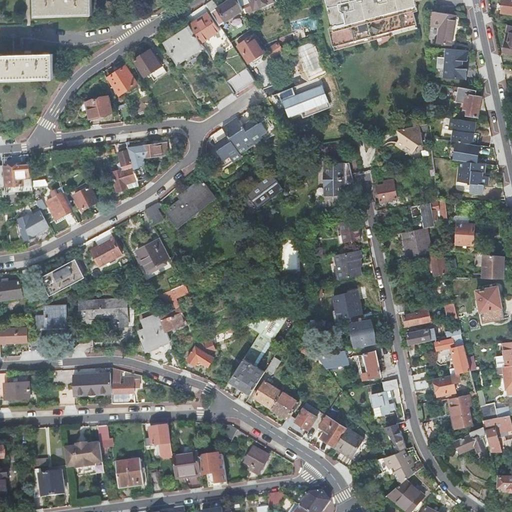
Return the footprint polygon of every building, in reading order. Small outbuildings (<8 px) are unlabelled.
[(91,0),(34,0),(35,15),(92,13),(91,0)] [(220,25),(242,10),(240,5),(238,0),(227,0),(210,11),(220,25)] [(242,10),(244,12),(253,8),(253,9),(274,0),(273,0),(249,0),(250,1),(240,5),(242,10)] [(329,28),(333,47),(417,26),(413,12),(417,10),(416,8),(416,6),(417,5),(415,0),(326,0),(333,27),(329,28)] [(511,0),(504,0),(502,13),(511,14),(511,0)] [(453,44),(458,15),(435,11),(433,25),(441,26),(439,42),(453,44)] [(207,12),(188,24),(190,27),(201,43),(220,31),(207,12)] [(417,26),(333,47),(334,51),(418,30),(417,26)] [(511,54),(511,26),(509,26),(507,33),(510,34),(509,37),(508,43),(506,42),(503,52),(511,54)] [(201,43),(190,27),(165,43),(178,64),(204,48),(201,43)] [(303,28),(292,31),(295,40),(306,37),(303,28)] [(264,55),(264,53),(253,37),(239,46),(249,63),(251,64),(253,64),(263,57),(264,55)] [(278,44),(266,52),(271,59),(283,52),(278,44)] [(145,77),(162,66),(151,49),(134,60),(145,77)] [(465,68),(465,60),(468,61),(468,50),(446,49),(444,78),(466,79),(467,68),(465,68)] [(53,55),(0,56),(0,79),(54,78),(53,55)] [(137,84),(125,66),(108,77),(119,95),(137,84)] [(247,69),(230,81),(238,93),(256,82),(247,69)] [(233,93),(223,78),(204,90),(214,105),(233,93)] [(463,114),(479,117),(482,97),(476,97),(477,91),(459,87),(456,102),(465,104),(463,114)] [(109,101),(108,96),(86,102),(90,119),(113,113),(110,104),(113,104),(112,101),(109,101)] [(122,123),(132,121),(126,104),(116,107),(122,123)] [(236,118),(229,123),(246,150),(252,146),(254,149),(264,142),(262,139),(275,131),(263,114),(254,120),(255,121),(249,124),(248,123),(242,127),(236,118)] [(476,122),(452,119),(450,131),(454,131),(452,141),(479,145),(480,134),(475,133),(475,128),(476,122)] [(229,123),(221,129),(226,137),(220,141),(221,143),(216,146),(215,144),(206,151),(217,168),(230,160),(232,163),(241,157),(239,154),(246,150),(229,123)] [(0,126),(0,127),(3,136),(12,134),(10,124),(0,126)] [(420,126),(399,129),(401,139),(398,143),(413,154),(419,145),(424,144),(420,126)] [(277,134),(275,131),(262,139),(264,142),(277,134)] [(166,143),(127,148),(128,150),(137,181),(147,179),(144,158),(167,155),(166,143)] [(478,159),(480,147),(458,143),(456,155),(478,159)] [(301,158),(313,157),(313,145),(300,146),(301,158)] [(137,181),(128,150),(118,153),(122,165),(118,166),(119,171),(112,173),(118,192),(138,185),(137,181)] [(219,171),(232,163),(230,160),(217,168),(219,171)] [(485,172),(486,164),(461,161),(459,179),(466,180),(466,183),(471,183),(470,192),(479,193),(483,194),(484,189),(484,185),(488,185),(489,177),(482,176),(483,172),(485,172)] [(354,184),(352,175),(350,164),(345,164),(344,163),(324,164),(326,194),(342,193),(342,196),(349,195),(348,185),(354,184)] [(342,197),(342,196),(342,193),(326,194),(324,164),(322,164),(323,198),(342,197)] [(23,178),(22,165),(5,167),(7,186),(28,184),(27,178),(23,178)] [(258,209),(283,188),(272,176),(248,196),(258,209)] [(178,201),(192,217),(218,199),(202,178),(178,195),(181,200),(178,201)] [(397,200),(394,184),(377,187),(381,203),(397,200)] [(98,202),(89,187),(73,196),(82,211),(98,202)] [(68,224),(76,220),(61,194),(46,202),(56,219),(66,215),(67,217),(64,218),(68,224)] [(177,227),(192,217),(178,201),(165,210),(177,227)] [(440,210),(439,201),(431,202),(431,204),(412,207),(414,217),(424,216),(426,228),(428,228),(442,225),(442,223),(441,218),(438,218),(436,211),(440,210)] [(150,208),(146,210),(155,226),(165,219),(159,209),(163,207),(159,202),(157,203),(156,204),(153,206),(150,208)] [(507,213),(507,204),(493,203),(493,212),(507,213)] [(394,218),(392,208),(377,211),(379,221),(394,218)] [(46,221),(40,211),(29,217),(29,215),(18,219),(20,223),(21,226),(19,227),(20,233),(21,232),(23,238),(24,241),(36,237),(35,235),(41,232),(49,228),(46,221)] [(365,227),(363,218),(339,223),(343,243),(360,240),(357,228),(365,227)] [(457,244),(464,245),(467,245),(474,245),(475,224),(458,223),(457,244)] [(433,253),(428,228),(426,228),(382,237),(387,258),(409,254),(410,258),(433,253)] [(122,255),(109,231),(95,238),(100,246),(91,251),(100,266),(122,255)] [(147,270),(170,258),(164,247),(160,238),(136,250),(147,270)] [(318,243),(311,243),(311,258),(320,259),(321,248),(318,248),(318,243)] [(361,259),(359,251),(332,257),(337,280),(361,275),(359,268),(357,260),(360,259),(361,259)] [(446,274),(442,253),(432,256),(435,276),(446,274)] [(505,256),(483,254),(483,278),(505,279),(505,256)] [(84,275),(89,272),(81,257),(40,278),(45,286),(49,284),(53,291),(84,275)] [(85,277),(84,275),(53,291),(49,294),(50,296),(85,277)] [(256,284),(253,277),(237,286),(241,292),(256,284)] [(0,299),(12,298),(10,282),(0,283),(0,299)] [(49,284),(45,286),(49,294),(53,291),(49,284)] [(320,285),(311,286),(310,287),(310,298),(311,301),(321,297),(320,285)] [(484,286),(485,289),(477,291),(481,312),(483,324),(497,321),(497,318),(504,316),(503,308),(498,287),(491,288),(491,285),(484,286)] [(350,324),(362,321),(360,315),(362,315),(357,292),(346,294),(338,296),(343,319),(348,318),(350,324)] [(101,301),(102,317),(111,316),(112,327),(127,326),(125,300),(101,301)] [(80,318),(102,317),(101,301),(79,302),(80,318)] [(404,313),(412,311),(410,301),(396,304),(398,314),(404,313)] [(458,318),(454,302),(448,304),(451,319),(458,318)] [(462,315),(469,312),(465,304),(459,307),(462,315)] [(67,326),(66,306),(46,307),(46,316),(37,316),(37,327),(67,326)] [(161,321),(159,316),(159,314),(141,320),(144,329),(138,331),(150,360),(164,364),(170,362),(162,344),(170,341),(166,331),(187,323),(180,308),(170,312),(172,317),(161,321)] [(272,343),(289,315),(284,308),(242,324),(259,334),(230,382),(250,395),(264,372),(252,365),(268,339),(272,343)] [(170,312),(159,316),(161,321),(172,317),(170,312)] [(404,315),(404,313),(398,314),(400,320),(405,319),(406,326),(422,323),(420,312),(404,315)] [(375,345),(370,320),(362,321),(350,324),(355,349),(375,345)] [(470,332),(468,320),(461,321),(464,334),(470,332)] [(0,340),(0,343),(28,341),(28,336),(28,327),(0,329),(0,340)] [(410,345),(431,340),(429,329),(408,333),(410,345)] [(448,337),(462,334),(461,329),(447,332),(448,337)] [(28,341),(29,352),(42,351),(41,336),(28,336),(28,341)] [(446,348),(465,344),(463,339),(455,341),(454,338),(439,341),(441,349),(446,348)] [(206,343),(204,339),(192,343),(194,348),(196,347),(187,360),(196,365),(199,360),(208,366),(213,358),(198,348),(204,346),(204,344),(206,343)] [(310,346),(307,341),(303,345),(299,351),(305,355),(310,346)] [(472,370),(465,344),(446,348),(448,355),(456,354),(458,360),(456,361),(458,373),(472,370)] [(317,357),(310,346),(305,355),(313,360),(325,371),(325,368),(317,357)] [(347,364),(344,351),(317,357),(325,368),(347,364)] [(364,380),(381,376),(375,352),(358,356),(364,380)] [(280,362),(274,358),(265,371),(272,375),(280,362)] [(511,364),(507,366),(502,366),(494,367),(495,375),(503,374),(505,388),(506,394),(511,393),(511,364)] [(121,370),(113,368),(113,393),(135,393),(134,388),(139,388),(139,379),(134,379),(134,378),(124,378),(124,383),(122,383),(121,370)] [(458,380),(457,373),(434,378),(438,396),(456,392),(454,382),(458,380)] [(101,398),(112,398),(111,377),(73,379),(74,399),(88,399),(101,398)] [(398,388),(396,379),(382,382),(385,392),(370,395),(376,418),(393,413),(388,391),(398,388)] [(430,389),(428,379),(413,383),(415,392),(430,389)] [(0,399),(38,398),(37,381),(0,383),(0,399)] [(271,408),(282,392),(279,390),(264,381),(254,398),(271,408)] [(483,421),(497,418),(494,403),(486,404),(482,390),(476,392),(479,406),(480,410),(483,421)] [(299,403),(282,392),(271,408),(287,418),(281,427),(287,430),(294,418),(290,416),(299,403)] [(473,404),(471,393),(450,398),(456,427),(474,424),(470,405),(473,404)] [(312,416),(316,410),(304,403),(301,409),(302,409),(312,416)] [(316,419),(312,416),(302,409),(294,422),(308,431),(316,419)] [(347,429),(326,416),(325,417),(320,425),(327,429),(321,439),(335,448),(347,429)] [(511,429),(511,423),(510,416),(497,418),(483,421),(484,427),(489,445),(490,450),(502,451),(497,433),(511,429)] [(431,448),(445,442),(437,421),(422,424),(423,430),(426,436),(429,443),(431,448)] [(238,429),(229,424),(224,432),(233,437),(238,429)] [(108,425),(99,426),(100,441),(109,440),(108,425)] [(400,431),(398,425),(384,428),(393,455),(396,454),(404,451),(407,450),(401,435),(402,434),(401,431),(400,431)] [(151,439),(145,440),(147,447),(152,447),(159,446),(159,448),(160,456),(164,459),(173,458),(172,452),(169,426),(150,429),(151,439)] [(489,445),(484,427),(474,431),(475,433),(455,441),(460,453),(476,446),(478,451),(486,448),(485,447),(489,445)] [(364,440),(347,429),(335,448),(335,449),(341,452),(343,450),(353,457),(364,440)] [(475,433),(474,431),(454,439),(455,441),(475,433)] [(76,447),(65,448),(67,468),(76,467),(76,469),(95,466),(95,468),(104,467),(101,443),(88,445),(87,445),(88,448),(78,449),(77,446),(76,447)] [(172,452),(173,458),(176,479),(201,476),(198,457),(197,449),(172,452)] [(251,471),(259,475),(268,458),(252,450),(245,463),(253,467),(251,471)] [(393,455),(376,461),(383,474),(391,469),(400,485),(405,481),(416,472),(404,451),(396,454),(393,455)] [(218,455),(198,457),(201,476),(207,475),(209,475),(220,473),(219,464),(220,464),(219,457),(218,455)] [(223,457),(219,457),(220,464),(219,464),(220,473),(209,475),(210,482),(213,484),(221,483),(220,477),(223,474),(226,473),(223,457)] [(116,463),(119,487),(144,483),(141,460),(116,463)] [(33,469),(34,498),(65,494),(62,471),(41,474),(40,469),(33,469)] [(157,469),(150,471),(152,485),(159,484),(157,469)] [(0,470),(0,503),(7,503),(6,495),(8,493),(8,488),(6,486),(5,477),(6,476),(6,472),(5,470),(0,470)] [(210,482),(209,475),(207,475),(209,487),(224,485),(224,483),(221,483),(213,484),(210,482)] [(511,476),(500,476),(499,487),(508,487),(510,491),(511,490),(511,476)] [(410,511),(424,496),(405,481),(400,485),(388,495),(409,511),(410,511)] [(287,496),(287,498),(300,507),(300,506),(308,511),(321,511),(330,501),(319,487),(309,489),(310,494),(305,499),(305,496),(301,494),(287,496)] [(489,506),(492,489),(482,487),(480,500),(489,506)] [(275,493),(267,495),(269,506),(277,511),(280,511),(282,510),(277,506),(275,493)] [(409,511),(388,495),(385,497),(403,511),(409,511)]
